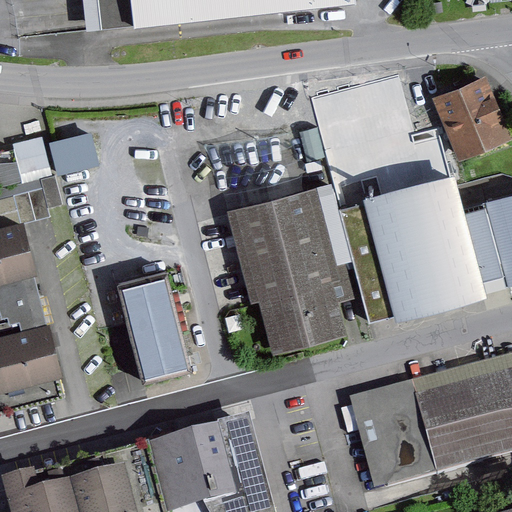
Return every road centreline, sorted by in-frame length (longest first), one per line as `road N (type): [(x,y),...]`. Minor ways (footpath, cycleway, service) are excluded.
road 1 (residential): [(0,452),(511,316)]
road 2 (unclassified): [(0,78),(113,81),(511,28)]
